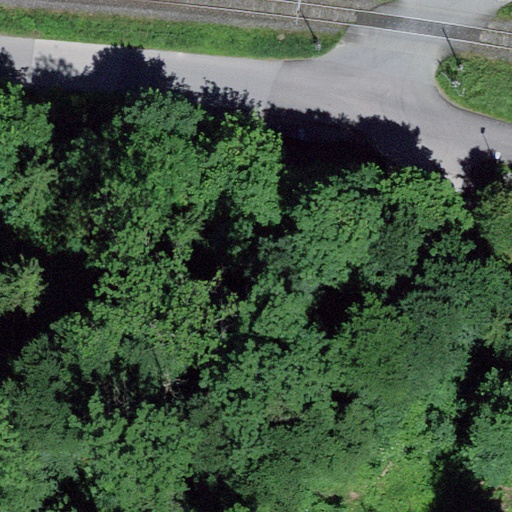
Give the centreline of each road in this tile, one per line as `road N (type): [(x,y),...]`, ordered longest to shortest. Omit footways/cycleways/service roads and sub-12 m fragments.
road 1 (unclassified): [(0,61),(213,77),(382,101)]
road 2 (track): [(511,263),(465,224),(382,101)]
road 3 (unclassified): [(382,101),(511,142)]
road 4 (unclassified): [(382,101),(398,20),(430,0)]
